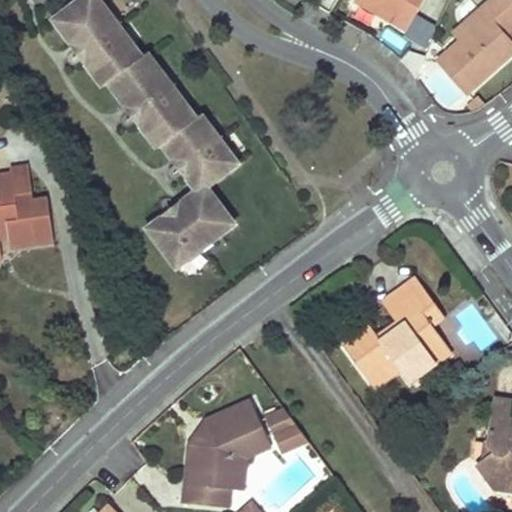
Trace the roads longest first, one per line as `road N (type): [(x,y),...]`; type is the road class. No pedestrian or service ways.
road 1 (tertiary): [(26,511),(219,334),(443,171)]
road 2 (unclassified): [(214,0),(254,36),(374,84)]
road 3 (unclassified): [(374,84),(256,0)]
